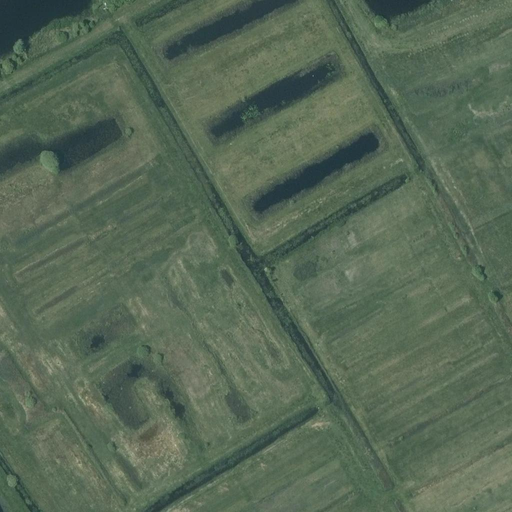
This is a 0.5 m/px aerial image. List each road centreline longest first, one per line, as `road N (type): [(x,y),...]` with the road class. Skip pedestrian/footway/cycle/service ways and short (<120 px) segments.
road 1 (track): [(350,0),(379,41),(405,40),(505,0)]
road 2 (track): [(0,85),(154,0)]
